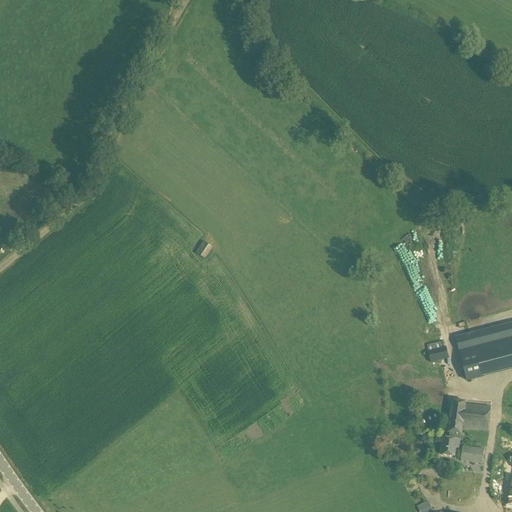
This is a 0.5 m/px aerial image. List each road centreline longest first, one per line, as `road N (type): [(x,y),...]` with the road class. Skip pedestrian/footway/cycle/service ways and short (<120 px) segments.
road 1 (track): [(511,200),(425,199),(378,164),(280,75),(248,0)]
road 2 (unclassified): [(0,269),(97,188),(121,110),(183,0)]
